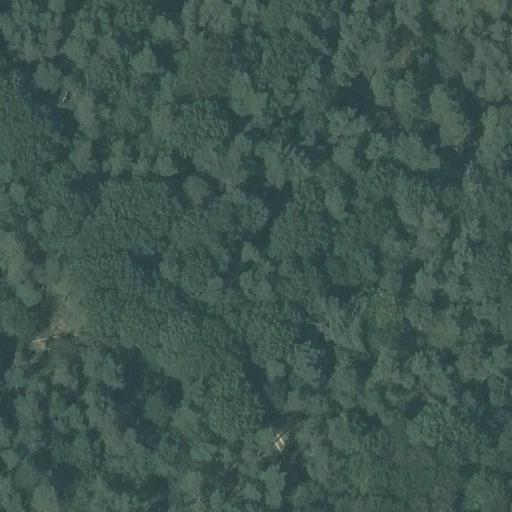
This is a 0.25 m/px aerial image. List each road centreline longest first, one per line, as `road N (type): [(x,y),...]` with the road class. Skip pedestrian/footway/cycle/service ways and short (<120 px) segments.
road 1 (track): [(511,171),(172,325)]
road 2 (track): [(0,89),(115,261),(172,325)]
road 3 (track): [(297,511),(287,461),(254,410),(172,325)]
